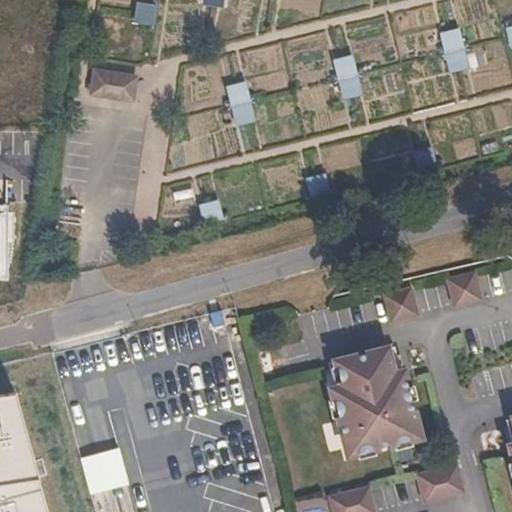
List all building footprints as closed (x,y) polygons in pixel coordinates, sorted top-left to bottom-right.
[(155,5),(136,2),(133,23),(152,26),(155,5)] [(459,28),(440,33),(445,53),(464,48),(459,28)] [(464,48),(445,53),(451,73),(470,68),(464,48)] [(352,55),(333,60),(339,80),(358,75),(352,55)] [(138,74),(93,68),(90,97),(135,102),(138,74)] [(358,75),(339,80),(344,101),(363,96),(358,75)] [(246,81),(227,86),(232,106),(251,101),(246,81)] [(251,101),(232,106),(237,127),(256,122),(251,101)] [(432,147),(413,152),(419,172),(438,167),(432,147)] [(325,173),(306,178),(311,199),(330,194),(325,173)] [(218,200),(199,205),(205,225),(224,220),(218,200)] [(0,278),(8,279),(9,208),(0,208),(0,278)] [(475,272),(448,279),(455,306),(482,299),(475,272)] [(412,288),(385,295),(392,322),(419,315),(412,288)] [(395,346),(329,363),(336,388),(333,389),(350,454),(421,436),(404,371),(401,372),(395,346)] [(0,511),(49,511),(16,392),(0,394),(0,511)] [(458,465),(418,475),(425,501),(465,492),(458,465)] [(376,511),(370,487),(330,498),(334,511),(376,511)]
